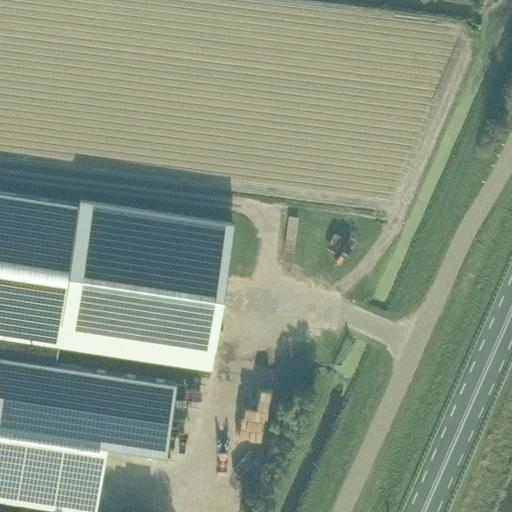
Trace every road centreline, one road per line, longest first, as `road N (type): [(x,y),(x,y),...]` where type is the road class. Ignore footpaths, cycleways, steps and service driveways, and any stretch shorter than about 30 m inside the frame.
road 1 (track): [(206,465),(255,293),(264,215),(0,178)]
road 2 (unclassified): [(341,511),(467,231),(511,151)]
road 3 (primary): [(424,511),(511,309)]
road 4 (track): [(255,293),(323,306),(416,346)]
